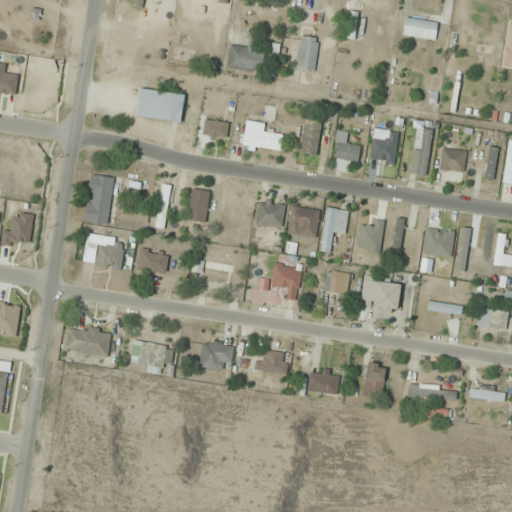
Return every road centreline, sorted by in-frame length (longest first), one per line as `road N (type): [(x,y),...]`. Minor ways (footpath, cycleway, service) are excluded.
road 1 (tertiary): [(17,511),(98,0)]
road 2 (residential): [(53,294),(511,365)]
road 3 (residential): [(77,139),(137,147),(187,165),(511,214)]
